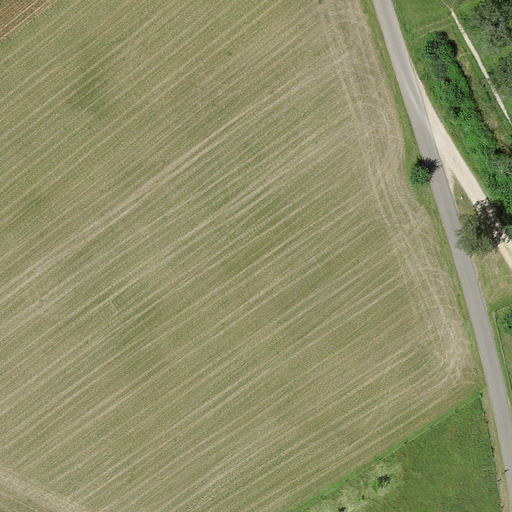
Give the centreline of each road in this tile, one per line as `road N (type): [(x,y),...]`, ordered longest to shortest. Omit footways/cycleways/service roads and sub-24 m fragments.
road 1 (unclassified): [(511,484),(500,412),(418,121)]
road 2 (residential): [(511,264),(418,121)]
road 3 (unclassified): [(418,121),(380,0)]
